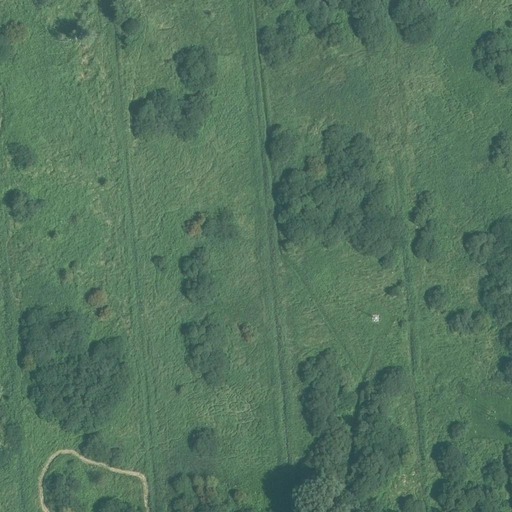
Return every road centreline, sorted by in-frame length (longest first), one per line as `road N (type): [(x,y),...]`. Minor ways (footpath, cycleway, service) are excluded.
road 1 (track): [(439,511),(393,0)]
road 2 (track): [(268,130),(301,511)]
road 3 (track): [(256,0),(268,130),(252,131)]
